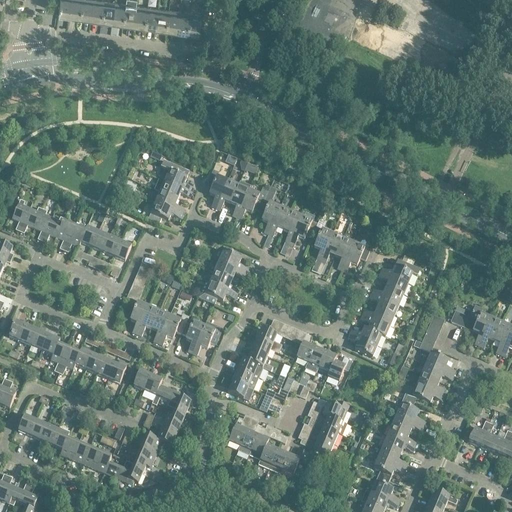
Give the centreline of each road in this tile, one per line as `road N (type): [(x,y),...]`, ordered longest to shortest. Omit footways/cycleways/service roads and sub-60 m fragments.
road 1 (residential): [(221,0),(213,56),(28,28)]
road 2 (tertiary): [(511,237),(302,133)]
road 3 (residential): [(101,332),(19,297),(36,255),(118,289)]
road 4 (tertiary): [(244,95),(203,80),(39,62)]
road 5 (tertiary): [(34,81),(118,77),(238,107)]
road 6 (residential): [(136,429),(28,385),(12,422)]
road 7 (residential): [(430,459),(473,362),(511,379)]
road 8 (residential): [(250,301),(334,339),(354,292)]
